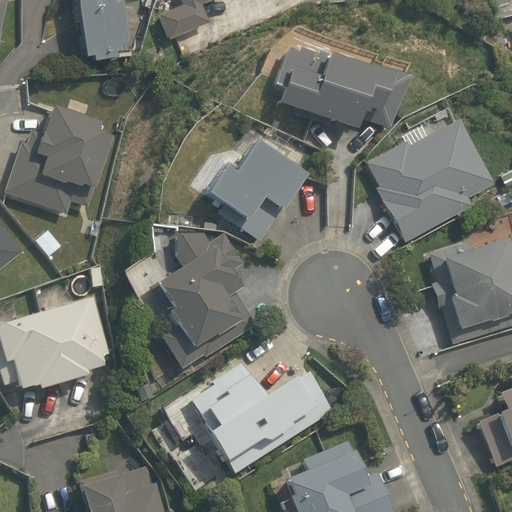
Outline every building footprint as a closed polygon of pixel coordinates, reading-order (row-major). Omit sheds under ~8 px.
[(68,0),(79,58),(86,57),(87,61),(112,56),(111,51),(116,50),(115,43),(122,42),(115,3),(108,4),(106,0),(68,0)] [(153,16),(164,40),(204,24),(196,5),(208,0),(176,0),(178,4),(153,16)] [(289,72),(278,103),(356,128),(363,112),(368,113),(369,109),(376,111),(373,118),(364,116),(363,120),(389,129),(409,76),(371,64),(370,67),(329,52),(328,55),(318,50),(318,54),(299,48),(298,51),(287,48),(274,84),(281,86),(287,71),(289,72)] [(18,142),(1,192),(62,213),(65,203),(82,209),(106,139),(94,135),(96,128),(46,110),(38,135),(25,130),(21,143),(18,142)] [(370,189),(400,243),(464,208),(459,199),(485,185),(450,122),(405,147),(402,140),(361,162),(374,186),(370,189)] [(278,210),(300,175),(248,143),(229,173),(217,166),(200,194),(216,204),(211,212),(252,238),(272,206),(278,210)] [(15,245),(0,227),(0,269),(13,258),(7,252),(15,245)] [(56,245),(44,231),(31,242),(43,256),(56,245)] [(237,263),(219,233),(204,242),(198,233),(172,235),(173,260),(180,271),(155,285),(153,281),(144,287),(169,328),(156,336),(176,370),(250,326),(230,292),(237,289),(226,270),(237,263)] [(511,244),(500,245),(497,239),(464,251),(460,237),(424,254),(431,281),(425,283),(433,310),(436,310),(447,343),(511,323),(511,244)] [(90,289),(101,287),(97,269),(86,271),(90,289)] [(107,353),(89,293),(0,319),(0,380),(10,378),(14,389),(31,384),(33,392),(82,378),(80,373),(99,367),(96,357),(107,353)] [(203,433),(229,474),(326,412),(301,374),(293,379),(292,377),(263,396),(236,362),(206,381),(209,385),(186,399),(207,431),(203,433)] [(470,420),(490,467),(511,457),(511,368),(503,372),(508,383),(490,390),(495,403),(482,409),(484,414),(470,420)] [(132,388),(138,401),(150,395),(144,383),(132,388)] [(387,511),(371,473),(362,477),(344,439),(298,458),(303,470),(278,481),(286,497),(280,500),(285,511),(387,511)] [(154,511),(141,463),(110,471),(109,466),(70,477),(78,507),(73,511),(154,511)]
